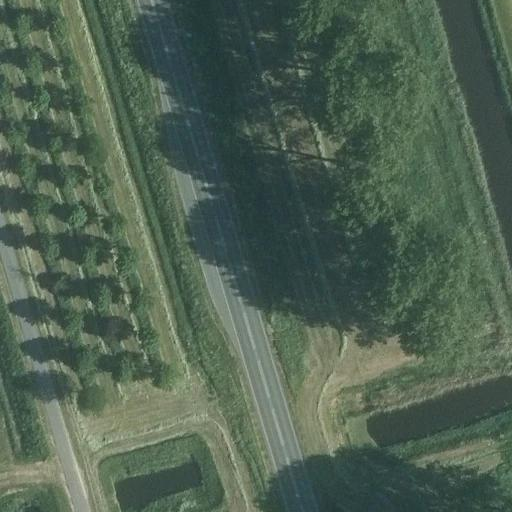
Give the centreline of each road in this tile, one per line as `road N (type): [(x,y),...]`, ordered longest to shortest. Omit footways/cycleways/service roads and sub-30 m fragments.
road 1 (trunk): [(304,511),(153,0)]
road 2 (unclassified): [(83,511),(0,223)]
